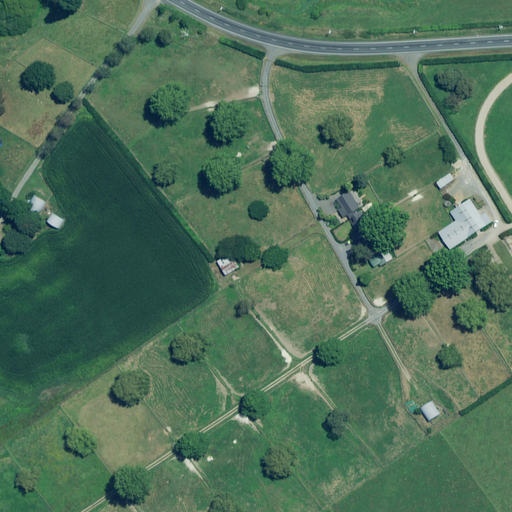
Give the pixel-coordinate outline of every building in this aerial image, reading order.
[(455,180),(451,174),(437,183),(442,189),(455,180)] [(344,218),(348,216),(356,232),(369,225),(352,192),(338,200),(340,204),(337,206),(344,218)] [(48,201),(35,195),(27,209),(40,216),(48,201)] [(481,215),(471,200),(451,213),(457,221),(440,233),(451,250),(492,223),(485,212),(481,215)] [(65,221),(52,213),(47,222),(59,230),(65,221)] [(352,237),(358,248),(366,244),(379,267),(393,259),(373,225),(352,237)] [(241,268),(232,253),(218,261),(227,276),(241,268)] [(441,415),(433,402),(421,410),(429,423),(441,415)]
